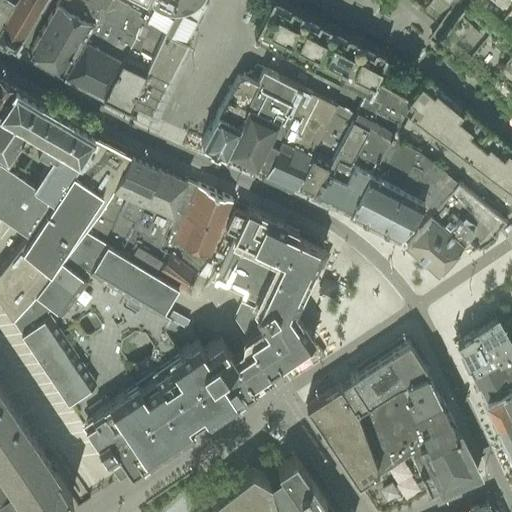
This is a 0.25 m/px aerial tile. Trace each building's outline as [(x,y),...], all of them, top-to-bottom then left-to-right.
[(10,0),(0,18),(0,35),(13,43),(38,0),(10,0)] [(0,0),(0,18),(10,0),(0,0)] [(30,49),(28,52),(29,53),(57,70),(59,71),(59,70),(64,73),(64,74),(65,74),(66,73),(107,0),(57,0),(55,4),(44,24),(29,49),(30,49)] [(65,74),(101,93),(141,17),(137,15),(139,11),(129,5),(129,4),(121,0),(107,0),(66,73),(65,74)] [(139,80),(127,105),(129,106),(133,108),(136,103),(144,107),(148,110),(150,111),(153,106),(187,39),(207,0),(140,0),(149,5),(144,15),(163,27),(139,80)] [(267,0),(253,31),(281,45),(300,8),(299,8),(297,10),(290,7),(292,4),(283,0),(267,0)] [(511,0),(424,0),(423,2),(426,4),(428,0),(466,0),(436,36),(437,37),(447,46),(460,57),(457,61),(482,81),(485,78),(499,89),(511,100),(511,0)] [(281,45),(310,59),(328,22),(326,22),(325,24),(318,21),(320,18),(300,8),(281,45)] [(101,93),(127,105),(139,80),(163,27),(144,15),(142,15),(141,17),(101,93)] [(310,59),(338,74),(357,37),(354,35),(353,38),(346,35),(347,32),(328,22),(310,59)] [(338,74),(366,87),(371,78),(385,51),(382,49),(381,52),(374,49),(375,46),(357,37),(338,74)] [(201,138),(200,139),(200,140),(203,141),(220,149),(223,150),(246,103),(244,102),(258,75),(261,67),(262,67),(255,64),(251,72),(249,70),(237,75),(236,77),(226,94),(219,106),(216,109),(217,109),(208,126),(202,137),(201,138)] [(246,103),(223,150),(225,151),(252,165),(255,166),(264,170),(264,171),(265,171),(273,153),(293,109),(304,87),(262,66),(262,67),(261,67),(258,75),(244,102),(246,103)] [(0,104),(14,85),(13,84),(13,85),(7,81),(0,76),(0,104)] [(409,100),(405,109),(427,125),(450,94),(438,84),(435,88),(422,77),(406,97),(409,100)] [(333,148),(311,191),(347,207),(347,208),(375,152),(378,153),(388,134),(390,135),(405,109),(409,100),(406,97),(371,78),(366,87),(352,113),(333,148)] [(40,101),(14,85),(0,104),(0,211),(28,231),(54,196),(74,168),(75,168),(94,133),(66,116),(56,110),(40,101)] [(273,153),(265,171),(266,172),(286,181),(287,180),(295,183),(294,184),(295,184),(311,150),(336,104),(304,87),(293,109),(273,153)] [(450,94),(427,125),(465,153),(483,128),(460,109),(463,105),(450,94)] [(311,150),(295,184),(311,191),(333,148),(352,113),(336,104),(311,150)] [(483,128),(465,153),(502,181),(511,167),(511,146),(510,144),(506,148),(483,128)] [(28,231),(0,265),(0,298),(11,314),(11,315),(34,290),(34,289),(59,256),(62,253),(85,223),(97,207),(132,153),(131,152),(127,150),(126,154),(120,151),(122,147),(121,147),(121,148),(112,143),(95,134),(96,134),(95,134),(94,133),(75,168),(74,168),(54,196),(28,231)] [(375,152),(347,208),(357,213),(359,214),(364,216),(378,224),(379,224),(399,183),(398,183),(410,160),(418,150),(390,135),(388,134),(378,153),(375,152)] [(399,183),(379,224),(387,228),(389,229),(394,232),(394,231),(396,232),(405,240),(458,181),(418,150),(410,160),(398,183),(399,183)] [(160,165),(132,153),(97,207),(85,223),(119,244),(136,214),(135,214),(160,165)] [(187,177),(160,165),(135,214),(136,214),(119,244),(157,267),(173,247),(198,183),(195,181),(194,185),(185,181),(187,177)] [(511,167),(502,181),(511,188),(511,167)] [(458,181),(405,240),(417,251),(416,251),(417,252),(419,251),(423,254),(421,256),(422,257),(423,257),(436,268),(438,266),(452,250),(455,250),(459,246),(459,243),(466,235),(470,239),(477,246),(495,235),(493,233),(505,220),(458,181)] [(157,267),(177,283),(185,286),(207,253),(231,197),(198,183),(173,247),(157,267)] [(251,298),(285,224),(286,222),(247,204),(244,210),(234,205),(224,225),(235,230),(212,279),(251,298)] [(85,223),(62,253),(59,256),(34,289),(34,290),(59,310),(92,269),(159,313),(177,283),(157,267),(119,244),(85,223)] [(79,418),(104,455),(116,447),(131,469),(199,423),(196,418),(204,412),(207,417),(243,393),(273,373),(269,367),(313,337),(294,309),(323,247),(294,233),(296,229),(285,224),(251,298),(259,302),(255,312),(252,310),(254,306),(240,300),(233,316),(246,336),(242,339),(240,348),(232,354),(219,335),(202,347),(196,338),(109,397),(105,392),(87,404),(91,410),(79,418)] [(311,289),(324,295),(329,284),(316,278),(311,289)] [(18,328),(65,398),(90,382),(43,312),(18,328)] [(457,337),(455,338),(458,344),(461,351),(468,363),(470,367),(470,368),(496,355),(498,358),(511,351),(511,319),(501,326),(495,314),(487,319),(457,337)] [(305,403),(357,481),(378,467),(355,405),(396,382),(403,379),(413,407),(440,394),(427,367),(407,337),(356,370),(305,403)] [(470,368),(486,398),(511,384),(511,351),(498,358),(496,355),(470,368)] [(378,467),(357,481),(360,486),(410,452),(427,493),(477,470),(456,429),(427,442),(413,407),(403,379),(396,382),(355,405),(378,467)] [(511,384),(486,398),(488,403),(496,420),(511,412),(511,413),(511,384)] [(0,388),(0,511),(43,511),(71,494),(59,477),(0,388)] [(439,394),(413,407),(427,442),(456,429),(456,428),(454,424),(448,413),(444,405),(439,394)] [(496,420),(509,447),(511,446),(511,413),(511,412),(496,420)] [(116,447),(104,455),(119,477),(131,469),(116,447)] [(332,511),(294,455),(264,474),(250,466),(214,495),(200,505),(191,511),(332,511)] [(491,511),(488,504),(487,501),(461,511),(491,511)]
